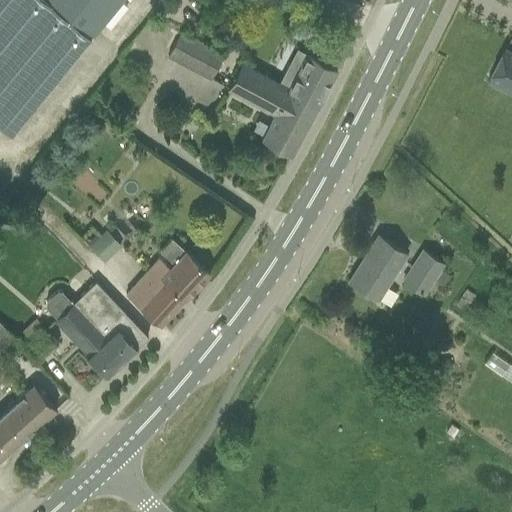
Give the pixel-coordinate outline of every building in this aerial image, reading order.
[(0,0),(0,116),(18,131),(122,0),(0,0)] [(181,30),(178,36),(167,55),(210,78),(224,52),(181,30)] [(488,80),(506,90),(511,92),(511,49),(507,46),(488,80)] [(241,63),(238,69),(229,87),(276,112),(263,137),(292,153),(292,151),(314,109),(337,68),(297,47),(279,83),(241,63)] [(178,130),(183,123),(182,118),(178,116),(172,117),(168,125),(170,129),(174,131),(178,130)] [(43,193),(44,181),(36,181),(35,192),(43,193)] [(89,245),(104,261),(121,245),(107,229),(89,245)] [(349,279),(366,290),(379,299),(380,297),(391,305),(398,292),(388,285),(408,253),(378,234),(349,279)] [(160,324),(161,324),(209,271),(172,235),(160,248),(175,261),(171,265),(161,256),(127,292),(160,324)] [(451,276),(441,269),(445,262),(423,248),(403,280),(424,294),(434,280),(444,287),(451,276)] [(95,280),(72,301),(62,290),(57,290),(46,300),(46,306),(56,316),(54,318),(107,374),(137,346),(136,346),(148,335),(95,280)] [(466,289),(457,303),(471,312),(474,308),(469,304),(475,295),(466,289)] [(39,361),(58,345),(35,317),(16,333),(39,361)] [(0,357),(18,341),(0,321),(0,357)] [(483,360),(509,375),(511,369),(511,363),(489,350),(483,360)] [(452,369),(452,363),(447,359),(440,360),(437,365),(439,371),(443,374),(450,373),(452,369)] [(34,382),(0,412),(0,435),(11,447),(56,407),(34,382)] [(458,428),(450,424),(445,432),(453,436),(458,428)] [(0,457),(11,447),(0,435),(0,457)]
